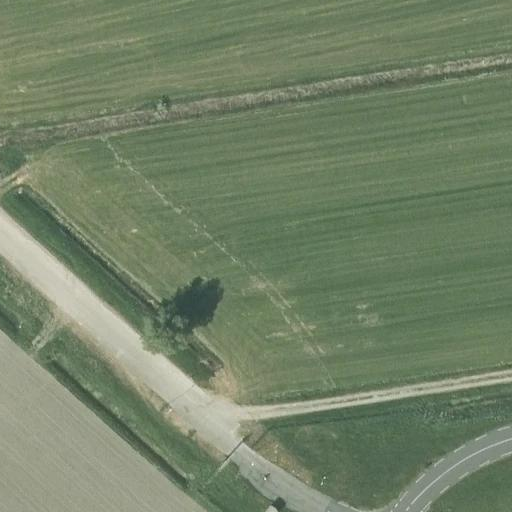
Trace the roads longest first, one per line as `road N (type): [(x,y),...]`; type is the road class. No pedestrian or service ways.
road 1 (unclassified): [(329,511),(266,477),(0,229)]
road 2 (track): [(511,374),(203,415)]
road 3 (unclassified): [(511,438),(467,458),(406,511)]
